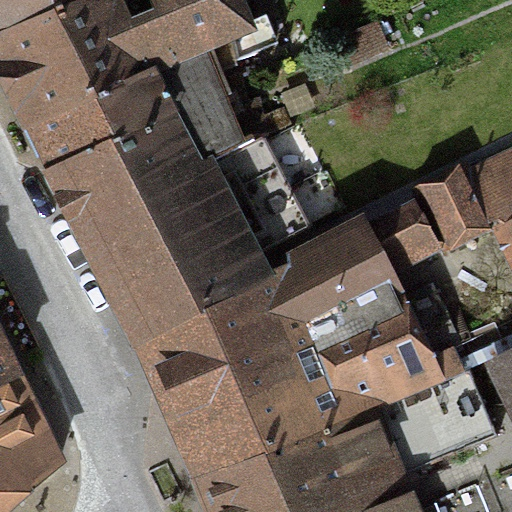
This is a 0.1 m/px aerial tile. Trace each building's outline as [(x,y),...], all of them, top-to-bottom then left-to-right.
[(0,0),(0,35),(90,0),(0,0)] [(90,0),(0,35),(0,51),(44,133),(216,54),(274,29),(259,0),(90,0)] [(44,133),(65,173),(150,134),(166,169),(223,140),(230,153),(257,140),(216,54),(44,133)] [(150,134),(65,173),(151,343),(288,277),(230,153),(223,140),(166,169),(150,134)] [(511,149),(466,170),(494,234),(511,273),(511,149)] [(494,234),(466,170),(429,186),(458,250),(494,234)] [(288,277),(151,343),(208,483),(464,366),(473,362),(445,305),(420,318),(403,283),(451,259),(427,207),(288,277)] [(0,389),(16,381),(0,341),(0,389)] [(511,344),(494,353),(511,394),(511,344)] [(498,440),(464,366),(208,483),(220,511),(430,511),(416,477),(498,440)] [(16,381),(0,389),(0,511),(3,511),(61,466),(16,381)]
